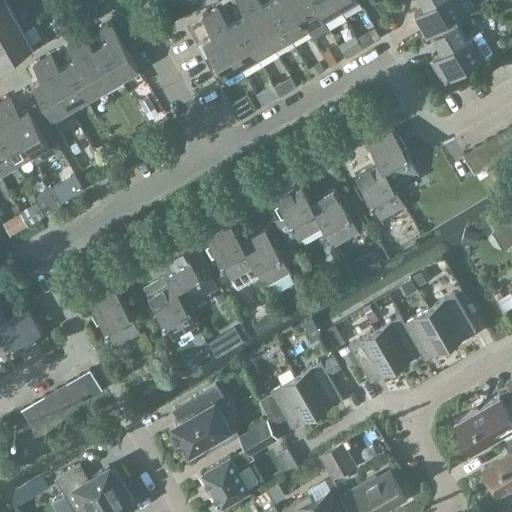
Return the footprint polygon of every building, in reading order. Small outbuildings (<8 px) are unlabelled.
[(7,0),(0,0),(0,19),(14,11),(7,0)] [(274,46),(247,0),(236,0),(246,15),(237,20),(258,56),(274,46)] [(291,37),(270,1),(261,6),(257,0),(247,0),(274,46),(291,37)] [(308,27),(291,0),(271,0),(270,1),(291,37),(308,27)] [(324,17),(314,0),(291,0),(308,27),(324,17)] [(341,8),(336,0),(314,0),(324,17),(341,8)] [(420,0),(424,6),(414,12),(427,33),(430,31),(455,17),(474,6),(471,0),(420,0)] [(258,56),(237,20),(229,25),(219,8),(211,13),(242,65),(258,56)] [(0,41),(23,28),(14,11),(0,19),(0,41)] [(224,76),(242,65),(211,13),(203,17),(213,34),(203,40),(224,76)] [(466,37),(455,17),(430,31),(441,51),(432,56),(444,78),(492,50),(480,29),(466,37)] [(101,43),(121,78),(138,68),(110,19),(101,25),(109,39),(101,43)] [(0,64),(33,45),(23,28),(0,41),(0,64)] [(121,78),(101,43),(93,48),(85,34),(76,39),(104,87),(121,78)] [(104,87),(76,39),(67,45),(75,58),(67,63),(87,97),(104,87)] [(87,97),(67,63),(59,67),(51,54),(42,59),(70,107),(87,97)] [(53,117),(70,107),(42,59),(33,65),(41,77),(32,83),(53,117)] [(3,100),(33,153),(41,148),(46,156),(61,147),(40,111),(33,115),(29,107),(20,112),(10,96),(3,100)] [(33,153),(3,100),(0,101),(0,113),(4,121),(0,123),(0,134),(16,162),(33,153)] [(379,161),(393,184),(418,169),(393,127),(368,141),(379,161)] [(509,154),(511,151),(511,132),(508,127),(497,133),(509,154)] [(498,160),(509,154),(497,133),(486,140),(498,160)] [(0,171),(16,162),(0,134),(0,171)] [(486,167),(498,160),(486,140),(474,146),(486,167)] [(475,173),(486,167),(474,146),(462,153),(475,173)] [(404,203),(393,184),(379,161),(356,174),(380,217),(404,203)] [(60,198),(73,192),(67,180),(54,186),(60,198)] [(324,224),(311,200),(300,181),(276,194),(286,213),(275,218),(291,246),(301,241),(302,241),(300,237),(324,224)] [(324,224),(334,243),(358,230),(335,187),(311,200),(324,224)] [(37,200),(46,214),(62,205),(53,190),(37,200)] [(29,225),(46,214),(37,200),(21,210),(22,211),(21,211),(29,225)] [(14,234),(29,225),(21,211),(6,221),(14,234)] [(511,218),(493,230),(502,246),(511,240),(511,218)] [(231,278),(254,264),(256,264),(242,240),(231,220),(206,235),(231,278)] [(256,264),(254,264),(265,283),(290,269),(265,227),(242,240),(256,264)] [(169,256),(160,261),(171,281),(184,304),(186,303),(209,290),(182,242),(166,251),(169,256)] [(171,281),(148,294),(172,337),(197,323),(186,303),(184,304),(171,281)] [(140,329),(116,287),(91,302),(115,344),(140,329)] [(429,307),(451,344),(467,335),(467,334),(476,329),(455,292),(429,307)] [(27,305),(8,316),(0,320),(0,352),(41,329),(27,305)] [(404,322),(421,352),(425,358),(435,353),(451,344),(429,307),(405,321),(404,322)] [(413,356),(421,352),(404,322),(405,321),(401,314),(376,329),(397,366),(413,357),(413,356)] [(381,375),(397,366),(376,329),(350,343),(371,380),(381,375)] [(296,375),(318,412),(334,402),(333,402),(343,397),(322,360),(296,375)] [(79,375),(91,395),(102,389),(90,368),(79,375)] [(79,402),(91,395),(79,375),(67,381),(79,402)] [(302,421),(318,412),(296,375),(271,389),(272,391),(260,398),(274,423),(286,416),(292,426),(302,421)] [(68,409),(79,402),(67,381),(56,388),(68,409)] [(173,429),(178,439),(181,437),(189,451),(203,442),(205,445),(216,438),(215,436),(229,427),(215,402),(224,397),(216,383),(173,407),(181,421),(174,425),(176,428),(173,429)] [(56,415),(68,409),(56,388),(45,395),(56,415)] [(511,415),(500,394),(455,420),(472,450),(511,426),(511,415)] [(45,422),(56,415),(45,395),(33,401),(45,422)] [(34,429),(45,422),(33,401),(22,408),(34,429)] [(200,471),(221,507),(251,489),(237,466),(253,457),(251,452),(278,436),(268,419),(240,435),(246,447),(231,456),(230,454),(200,471)] [(511,436),(504,441),(510,453),(483,468),(498,495),(511,486),(511,436)] [(334,476),(356,463),(343,441),(321,454),(334,476)] [(81,462),(56,476),(76,511),(125,483),(116,466),(111,468),(109,465),(89,476),(81,462)] [(378,511),(405,497),(390,471),(377,478),(375,475),(353,488),(366,511),(378,511)] [(76,511),(74,511),(121,511),(133,506),(131,502),(135,499),(125,483),(76,511)] [(342,511),(330,490),(314,499),(310,492),(282,508),(284,511),(342,511)]
